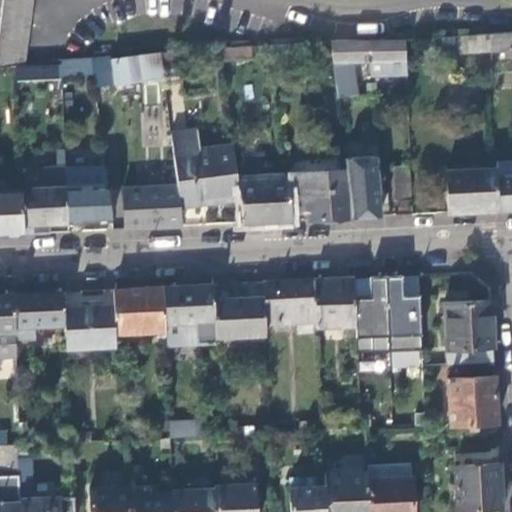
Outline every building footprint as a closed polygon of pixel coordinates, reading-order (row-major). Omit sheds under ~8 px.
[(32,0),(2,0),(0,14),(0,66),(14,65),(23,64),(32,0)] [(511,49),(511,32),(489,35),(489,51),(511,49)] [(406,73),(405,40),(331,41),(338,98),(353,98),(352,62),(372,61),(379,61),(380,74),(406,73)] [(299,54),(298,44),(270,45),(271,56),(299,54)] [(180,80),(177,51),(160,52),(160,55),(163,79),(164,82),(180,80)] [(163,79),(160,55),(111,60),(114,85),(143,81),(163,79)] [(372,74),(380,74),(379,61),(372,61),(372,74)] [(60,77),(59,64),(14,66),(15,79),(60,77)] [(167,108),(164,82),(163,79),(143,81),(146,111),(167,108)] [(237,183),(232,144),(199,150),(196,129),(170,132),(177,186),(180,207),(239,199),(237,183)] [(351,219),(379,218),(373,156),(344,158),(346,170),(351,219)] [(495,177),(511,176),(511,161),(495,163),(495,169),(495,177)] [(394,202),(411,201),(410,165),(392,166),(394,202)] [(68,223),(66,188),(65,168),(49,169),(46,171),(44,173),(45,189),(20,190),(21,225),(68,223)] [(448,214),(497,212),(495,177),(495,169),(446,171),(448,214)] [(351,219),(346,170),(286,174),(286,179),(291,214),(306,212),(307,221),(351,219)] [(497,212),(511,211),(511,176),(495,177),(497,212)] [(242,224),(292,222),(291,214),(286,179),(237,183),(239,199),(242,224)] [(111,221),(106,185),(66,188),(68,223),(111,221)] [(126,230),(182,227),(180,207),(177,186),(123,188),(126,230)] [(0,189),(0,236),(22,235),(21,225),(20,190),(20,189),(0,189)] [(355,327),(353,279),(312,280),(315,324),(315,329),(355,327)] [(315,324),(312,280),(263,283),(265,326),(315,324)] [(265,336),(265,326),(263,283),(213,285),(215,323),(216,339),(265,336)] [(215,323),(213,285),(162,288),(164,326),(164,332),(165,345),(216,342),(216,339),(215,323)] [(164,332),(164,326),(162,288),(112,290),(113,306),(114,334),(164,332)] [(64,325),(64,309),(63,292),(13,295),(15,333),(15,339),(36,339),(36,326),(64,325)] [(0,356),(16,356),(15,339),(15,333),(13,295),(0,295),(0,356)] [(446,351),(493,348),(490,301),(444,303),(446,351)] [(356,362),(422,359),(420,304),(387,306),(388,327),(355,329),(356,362)] [(115,347),(114,334),(113,306),(64,309),(64,325),(65,350),(115,347)] [(497,424),(494,377),(447,379),(450,427),(497,424)] [(169,438),(208,437),(208,429),(169,431),(169,438)] [(17,445),(20,445),(19,432),(0,433),(0,446),(4,446),(17,445)] [(18,468),(17,445),(4,446),(5,472),(18,471),(18,468)] [(502,509),(500,465),(455,467),(457,511),(502,509)] [(30,468),(18,468),(18,471),(19,491),(31,491),(30,468)] [(367,511),(366,480),(366,473),(324,475),(325,487),(325,511),(367,511)] [(18,475),(0,474),(0,498),(18,498),(18,475)] [(290,489),(314,487),(313,478),(288,479),(289,489),(290,489)] [(366,480),(367,511),(413,511),(412,478),(366,480)] [(256,511),(255,486),(215,487),(215,489),(216,511),(256,511)] [(290,511),(325,511),(325,487),(314,487),(290,489),(290,511)] [(130,511),(130,495),(130,488),(90,490),(90,511),(130,511)] [(216,511),(215,489),(172,491),(172,493),(173,511),(216,511)] [(130,511),(173,511),(172,493),(130,495),(130,511)] [(75,511),(74,497),(19,499),(20,503),(20,511),(75,511)] [(0,511),(20,511),(20,503),(0,504),(0,511)]
